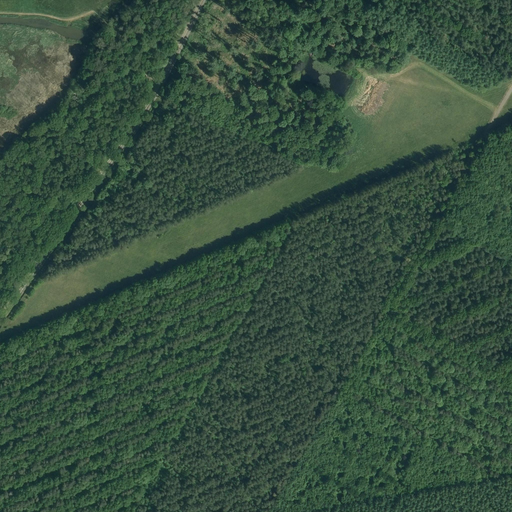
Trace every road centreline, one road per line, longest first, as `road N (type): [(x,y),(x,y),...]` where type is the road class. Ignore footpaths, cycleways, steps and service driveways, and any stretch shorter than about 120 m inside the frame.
road 1 (track): [(511,378),(385,307),(267,511)]
road 2 (track): [(0,316),(142,112),(200,0)]
road 3 (track): [(511,88),(385,307)]
